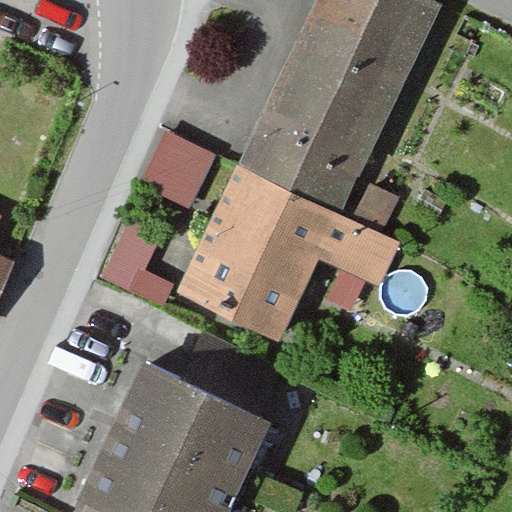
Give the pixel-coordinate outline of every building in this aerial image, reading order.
[(336,209),(436,2),(431,0),(316,0),(239,162),(336,209)] [(211,153),(164,129),(139,179),(185,203),(211,153)] [(398,238),(336,209),(239,162),(178,289),(276,336),(316,252),(377,282),(398,238)] [(157,236),(130,222),(103,274),(163,304),(173,285),(140,268),(157,236)] [(0,285),(12,259),(0,254),(0,285)] [(119,511),(220,511),(267,421),(255,415),(278,369),(203,332),(180,377),(146,360),(80,492),(119,511)]
